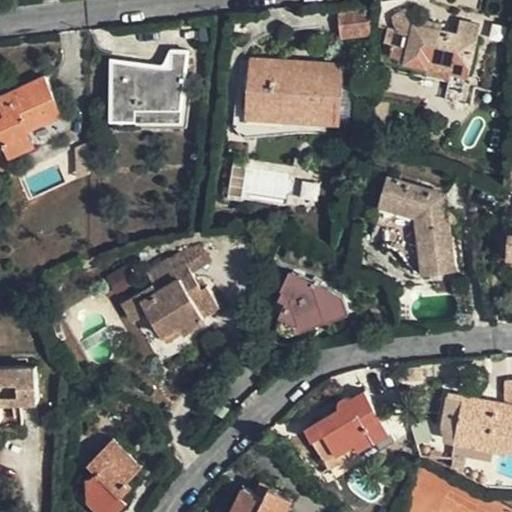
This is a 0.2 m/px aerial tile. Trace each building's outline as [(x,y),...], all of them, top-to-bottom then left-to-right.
[(391,15),(397,30),(410,33),(412,23),(406,7),(391,15)] [(363,9),(334,10),(335,39),(364,37),(363,9)] [(425,18),(423,25),(441,29),(442,22),(425,18)] [(459,33),(441,29),(423,25),(412,23),(410,33),(397,30),(390,54),(404,58),(404,60),(431,66),(432,59),(453,64),(451,71),(468,75),(480,24),(462,20),(459,33)] [(170,66),(113,60),(113,119),(183,119),(187,88),(184,89),(187,50),(171,50),(170,66)] [(270,115),(269,134),(297,131),(298,121),(298,117),(285,117),(285,107),(341,112),(344,65),(251,59),(247,114),(270,115)] [(431,66),(451,71),(453,64),(432,59),(431,66)] [(0,94),(0,104),(4,113),(0,115),(0,133),(10,154),(36,142),(30,128),(64,112),(46,73),(0,94)] [(68,114),(64,112),(30,128),(36,142),(45,142),(53,139),(63,134),(70,128),(71,124),(72,121),(70,117),(68,114)] [(246,135),(269,134),(270,115),(247,114),(246,135)] [(361,146),(379,150),(381,139),(362,135),(361,146)] [(456,267),(450,223),(448,209),(446,209),(448,193),(389,176),(374,228),(386,245),(400,251),(417,272),(456,267)] [(450,210),(448,209),(450,223),(459,221),(456,213),(452,210),(450,210)] [(200,241),(199,241),(167,259),(180,278),(192,272),(212,260),(200,240),(200,241)] [(203,288),(192,272),(180,278),(167,259),(146,271),(153,284),(123,302),(134,320),(148,311),(162,334),(180,324),(184,332),(207,318),(205,316),(221,306),(208,285),(203,288)] [(281,297),(287,300),(298,275),(291,271),(281,297)] [(298,275),(287,300),(279,319),(279,324),(281,327),(284,331),(291,333),(308,327),(307,325),(330,316),(331,318),(349,311),(342,294),(298,275)] [(167,342),(184,332),(180,324),(162,334),(167,342)] [(20,394),(21,402),(38,401),(37,364),(0,366),(0,419),(2,419),(2,402),(2,394),(1,382),(20,381),(20,394)] [(449,392),(443,424),(458,428),(456,440),(458,440),(511,449),(511,402),(506,402),(449,392)] [(20,394),(2,394),(2,402),(21,402),(20,394)] [(356,442),(360,449),(365,446),(362,439),(371,432),(353,401),(349,397),(346,397),(342,398),(340,400),(340,403),(340,407),(306,428),(325,461),(356,442)] [(446,438),(456,440),(458,428),(443,424),(443,426),(442,432),(443,435),(446,438)] [(143,464),(114,436),(90,462),(97,470),(92,476),(88,476),(89,500),(100,511),(116,511),(128,500),(123,495),(134,484),(129,479),(143,464)] [(329,467),(360,449),(356,442),(325,461),(329,467)] [(259,479),(254,490),(266,495),(271,484),(259,479)] [(285,511),(294,495),(271,484),(266,495),(254,490),(243,485),(231,511),(285,511)]
